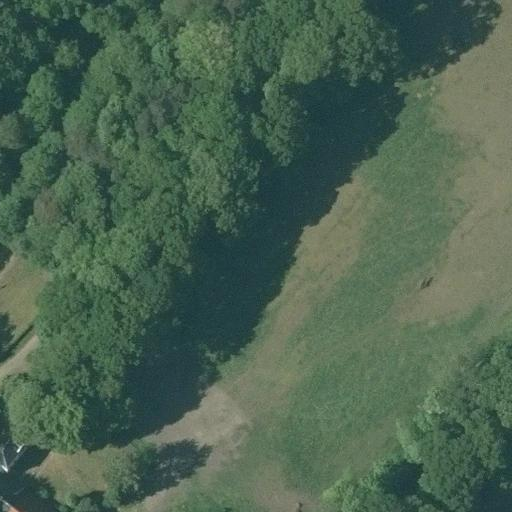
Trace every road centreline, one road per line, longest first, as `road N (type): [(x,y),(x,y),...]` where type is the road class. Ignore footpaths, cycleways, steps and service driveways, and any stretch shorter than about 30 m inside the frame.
road 1 (track): [(90,272),(278,0)]
road 2 (unclassified): [(0,134),(105,0)]
